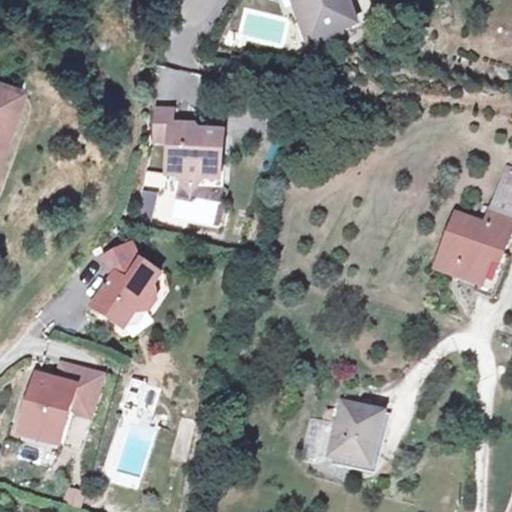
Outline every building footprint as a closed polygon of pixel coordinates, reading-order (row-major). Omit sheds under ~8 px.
[(283,0),(296,35),(291,37),(299,57),(331,44),(332,49),(347,44),(338,20),(329,23),(320,0),(283,0)] [(330,0),(320,0),(329,23),(338,20),(330,0)] [(299,57),(302,64),(333,52),(331,44),(299,57)] [(175,107),(160,105),(158,136),(172,136),(174,121),(175,107)] [(197,123),(174,121),(172,136),(170,169),(179,170),(194,187),(205,177),(207,161),(224,162),(227,130),(210,128),(196,127),(197,123)] [(0,146),(0,189),(4,191),(20,156),(0,146)] [(224,162),(207,161),(205,177),(222,179),(224,162)] [(480,223),(449,213),(432,264),(470,277),(467,290),(490,297),(502,257),(495,253),(511,200),(511,168),(499,164),(480,223)] [(138,217),(148,218),(151,194),(141,193),(138,217)] [(145,257),(137,241),(111,254),(119,269),(126,274),(122,279),(117,276),(99,304),(133,327),(143,311),(158,311),(167,296),(161,282),(168,272),(145,257)] [(69,356),(60,379),(84,387),(77,406),(82,408),(96,413),(111,370),(69,356)] [(24,422),(62,435),(73,405),(77,406),(84,387),(60,379),(42,373),(24,422)] [(371,413),(331,403),(320,455),(359,465),(371,413)] [(73,405),(62,435),(60,439),(70,443),(82,408),(77,406),(73,405)]
